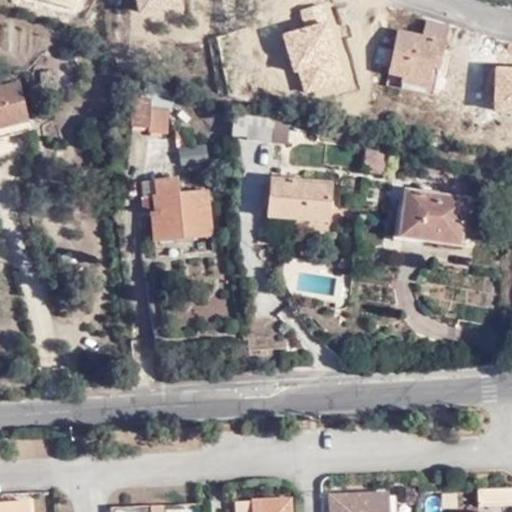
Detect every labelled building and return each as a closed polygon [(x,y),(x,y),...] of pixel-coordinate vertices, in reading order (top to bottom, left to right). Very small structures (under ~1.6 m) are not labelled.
[(325,0),(311,0),(313,37),(327,36),(325,0)] [(432,77),(438,53),(446,54),(451,23),(431,19),(427,34),(401,30),(393,70),(432,77)] [(0,126),(29,120),(22,87),(0,90),(0,126)] [(135,124),(151,126),(152,108),(152,100),(136,100),(135,124)] [(170,110),(152,108),(151,126),(151,130),(170,130),(170,110)] [(236,127),(252,128),(252,121),(253,112),(239,110),(236,127)] [(252,121),(274,124),(276,114),(253,112),(252,121)] [(274,124),(273,138),(292,139),(294,121),(276,114),(274,124)] [(0,126),(0,146),(33,141),(29,120),(0,126)] [(273,138),(274,124),(252,121),(252,128),(251,136),(273,138)] [(178,146),(180,164),(208,162),(207,144),(178,146)] [(386,153),(370,151),(369,158),(385,160),(386,153)] [(385,160),(369,158),(367,173),(383,175),(385,160)] [(157,238),(217,234),(212,186),(184,189),(181,173),(157,176),(159,190),(154,191),(155,209),(153,209),(157,238)] [(511,175),(501,173),(499,184),(511,186),(511,175)] [(147,210),(153,209),(155,209),(154,191),(159,190),(157,176),(146,177),(148,193),(145,194),(147,210)] [(331,219),(336,184),(274,178),(271,212),(331,219)] [(466,244),(469,197),(406,194),(403,240),(466,244)] [(511,498),(511,482),(480,484),(480,500),(511,498)] [(389,511),(390,511),(388,488),(329,491),(330,511),(389,511)] [(294,511),(293,495),(255,498),(255,511),(294,511)] [(29,511),(29,498),(0,498),(0,511),(29,511)] [(113,511),(165,511),(164,500),(113,503),(113,511)]
